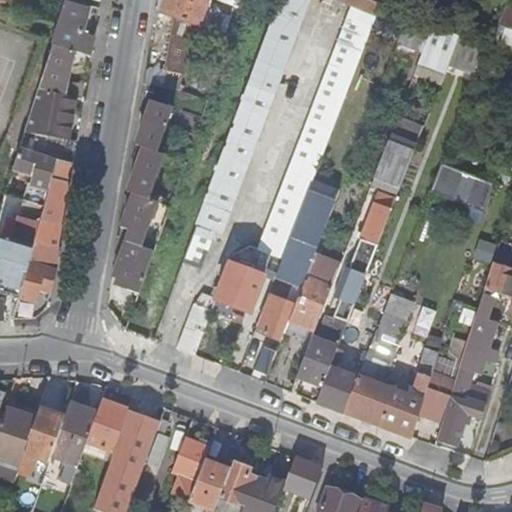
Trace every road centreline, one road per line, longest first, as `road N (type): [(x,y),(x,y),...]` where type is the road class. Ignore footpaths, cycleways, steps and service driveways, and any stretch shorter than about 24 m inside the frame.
road 1 (unclassified): [(75,343),(454,489),(511,493)]
road 2 (residential): [(136,0),(75,343)]
